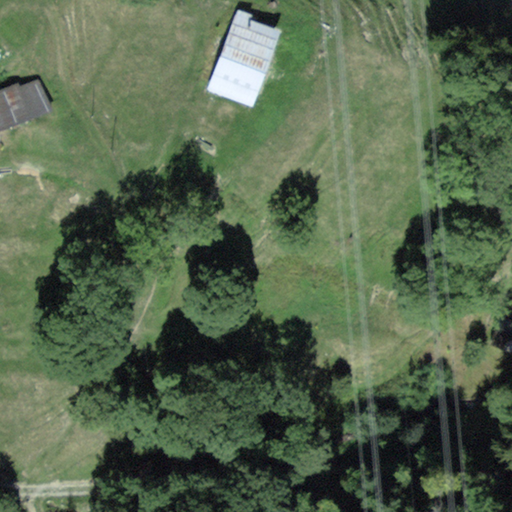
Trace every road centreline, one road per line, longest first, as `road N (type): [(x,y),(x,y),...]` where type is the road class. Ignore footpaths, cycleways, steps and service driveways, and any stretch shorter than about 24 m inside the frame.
road 1 (track): [(0,7),(45,16),(64,45),(72,94),(149,226),(151,269),(140,320),(43,464),(40,496)]
road 2 (track): [(0,491),(167,495),(359,478),(511,448)]
